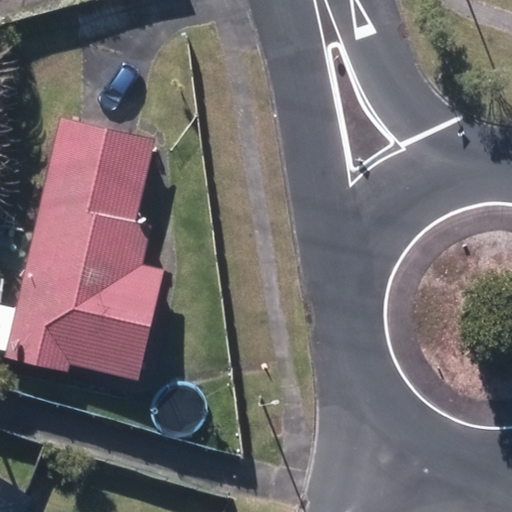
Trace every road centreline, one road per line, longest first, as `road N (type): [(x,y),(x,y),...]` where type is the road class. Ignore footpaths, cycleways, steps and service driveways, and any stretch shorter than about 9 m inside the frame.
road 1 (residential): [(396,459),(340,396),(321,339),(328,259),(367,196),(393,174)]
road 2 (residential): [(328,0),(393,174)]
road 3 (residential): [(393,174),(474,143),(511,145)]
road 4 (residential): [(511,485),(472,487),(396,459)]
